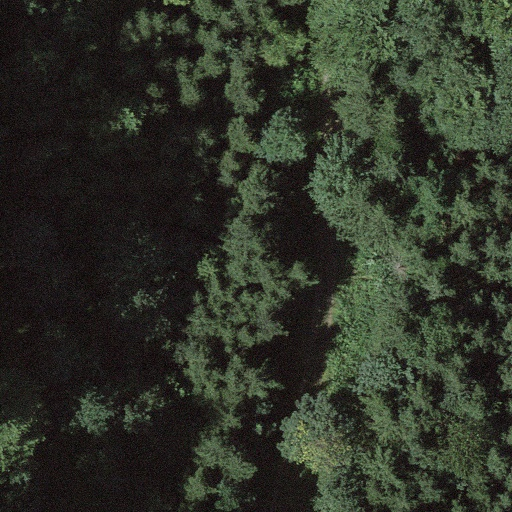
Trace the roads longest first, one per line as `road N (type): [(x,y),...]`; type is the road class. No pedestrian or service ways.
road 1 (track): [(272,511),(313,366),(330,39),(324,0)]
road 2 (track): [(82,511),(0,324)]
